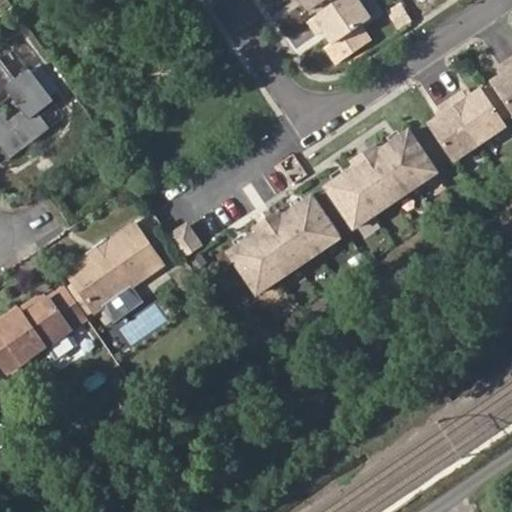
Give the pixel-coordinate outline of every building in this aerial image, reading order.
[(365,0),(300,0),(335,51),(380,21),(365,0)] [(0,157),(2,161),(44,131),(33,114),(49,103),(46,99),(54,91),(36,67),(27,72),(25,69),(10,80),(0,66),(0,157)] [(511,66),(428,122),(456,164),(511,127),(511,66)] [(410,127),(323,187),(354,231),(441,171),(410,127)] [(314,191),(227,251),(258,295),(345,236),(314,191)] [(183,256),(201,245),(187,220),(168,231),(183,256)] [(127,284),(128,284),(123,277),(153,257),(131,223),(105,240),(102,254),(88,253),(78,260),(74,255),(61,265),(71,280),(91,309),(99,303),(127,284)] [(85,247),(88,253),(102,254),(105,240),(101,236),(85,247)] [(123,277),(128,284),(158,263),(153,257),(123,277)] [(71,280),(64,285),(84,313),(91,309),(71,280)] [(67,326),(84,314),(84,313),(64,285),(63,283),(46,295),(22,312),(17,305),(0,317),(0,359),(5,367),(41,342),(67,326)] [(99,303),(111,320),(139,301),(127,284),(99,303)] [(41,288),(17,305),(22,312),(46,295),(41,288)] [(130,348),(168,322),(155,302),(117,328),(130,348)] [(67,326),(41,342),(50,355),(76,338),(67,326)]
